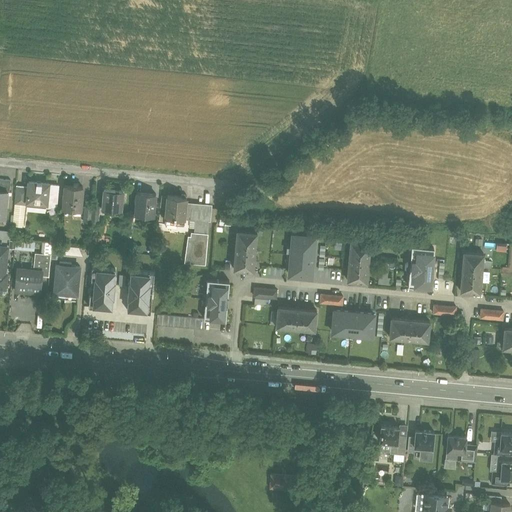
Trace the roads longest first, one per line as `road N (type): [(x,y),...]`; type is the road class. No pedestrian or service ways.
road 1 (residential): [(232,366),(239,278),(468,298),(460,388)]
road 2 (secondary): [(232,366),(0,344)]
road 3 (secondary): [(460,388),(232,366)]
road 4 (residential): [(0,161),(207,183)]
